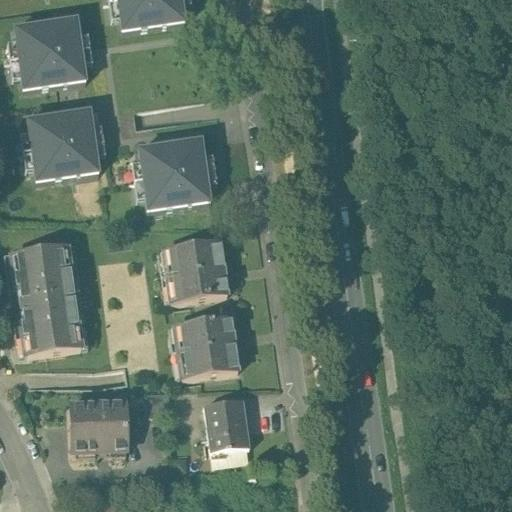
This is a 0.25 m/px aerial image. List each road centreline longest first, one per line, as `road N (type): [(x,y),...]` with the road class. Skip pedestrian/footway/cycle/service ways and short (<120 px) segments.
road 1 (primary): [(302,0),(379,511)]
road 2 (residential): [(308,511),(235,0)]
